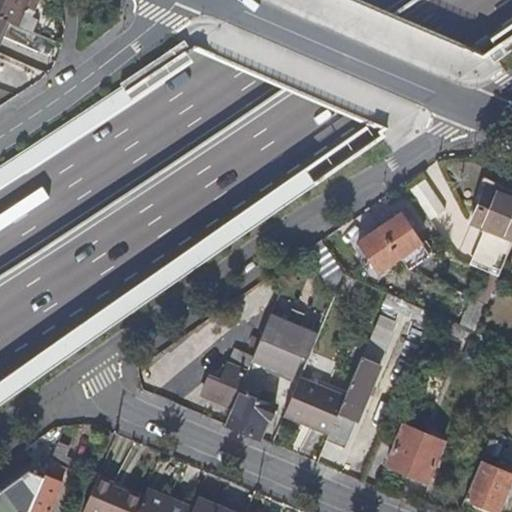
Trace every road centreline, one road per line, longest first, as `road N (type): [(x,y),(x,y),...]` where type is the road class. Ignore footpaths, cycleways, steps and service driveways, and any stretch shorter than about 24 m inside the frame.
road 1 (motorway): [(0,317),(477,0)]
road 2 (residential): [(92,366),(458,108)]
road 3 (motorway): [(343,0),(0,226)]
road 4 (residential): [(365,511),(114,404),(92,366)]
road 5 (unclassified): [(458,108),(235,9)]
road 6 (residential): [(171,0),(73,84),(0,132)]
